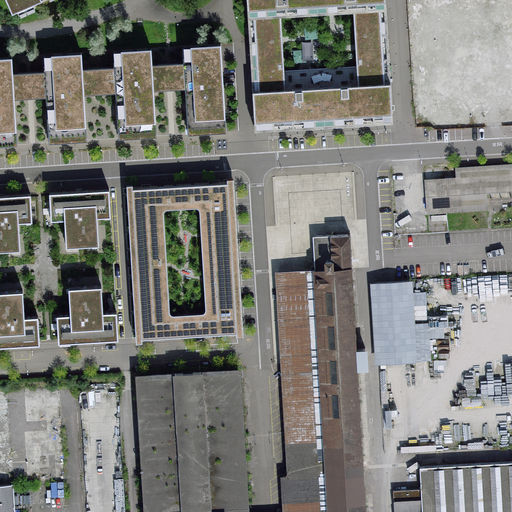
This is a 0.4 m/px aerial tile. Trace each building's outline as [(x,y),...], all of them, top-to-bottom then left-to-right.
[(55,0),(0,0),(0,3),(8,22),(55,0)] [(390,109),(384,0),(250,0),(256,116),(390,109)] [(220,42),(184,45),(184,63),(185,91),(189,134),(227,132),(220,42)] [(148,50),(113,52),(114,67),(115,94),(119,139),(157,136),(154,92),(185,91),(184,63),(149,65),(148,50)] [(79,53),(43,55),(44,72),(46,100),(50,143),(87,140),(85,95),(115,94),(114,67),(80,69),(79,53)] [(10,57),(0,57),(0,145),(18,145),(15,102),(46,100),(44,72),(11,74),(10,57)] [(427,176),(429,210),(509,206),(508,190),(511,189),(511,161),(457,165),(458,175),(427,176)] [(236,331),(228,182),(133,188),(141,337),(236,331)] [(111,217),(109,189),(50,193),(51,220),(65,219),(67,246),(99,244),(97,217),(111,217)] [(31,195),(0,196),(0,250),(21,249),(19,222),(32,221),(31,195)] [(324,236),(326,266),(271,269),(286,511),(368,511),(351,234),(324,236)] [(415,276),(374,279),(378,361),(434,358),(432,323),(422,323),(422,312),(429,311),(428,290),(416,291),(415,276)] [(102,285),(69,287),(70,314),(57,315),(59,342),(118,339),(117,311),(103,312),(102,285)] [(0,346),(40,344),(39,316),(24,317),(23,291),(0,292),(0,346)] [(247,511),(238,370),(132,376),(141,511),(247,511)] [(511,511),(511,460),(417,467),(418,489),(393,489),(393,511),(511,511)] [(15,511),(14,488),(0,488),(0,511),(15,511)]
